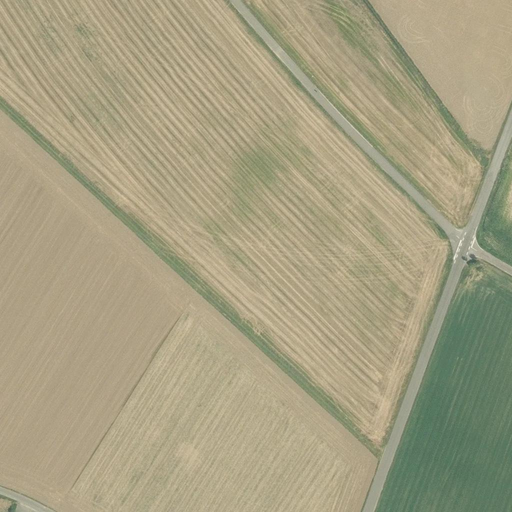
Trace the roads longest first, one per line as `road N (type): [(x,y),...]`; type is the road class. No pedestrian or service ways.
road 1 (track): [(0,106),(388,462)]
road 2 (unclassified): [(470,252),(234,0)]
road 3 (unclassified): [(470,252),(369,511)]
